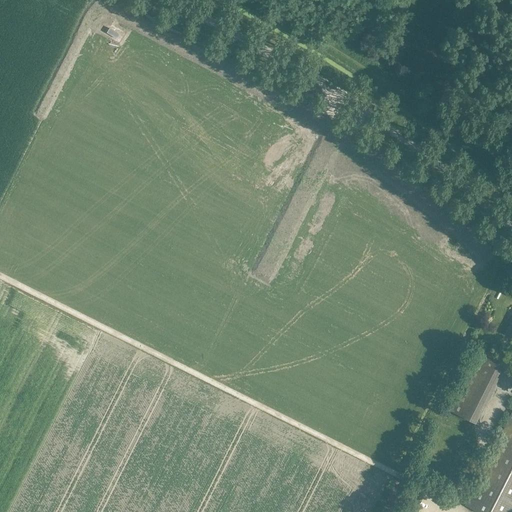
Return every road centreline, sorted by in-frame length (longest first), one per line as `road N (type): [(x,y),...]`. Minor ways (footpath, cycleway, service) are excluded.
road 1 (track): [(393,472),(0,275)]
road 2 (residential): [(95,2),(336,130)]
road 3 (residential): [(222,358),(336,130)]
road 4 (unclassified): [(350,104),(166,0)]
road 5 (residential): [(222,358),(37,263)]
road 6 (unclassified): [(511,228),(350,104)]
road 7 (residential): [(336,130),(489,254)]
